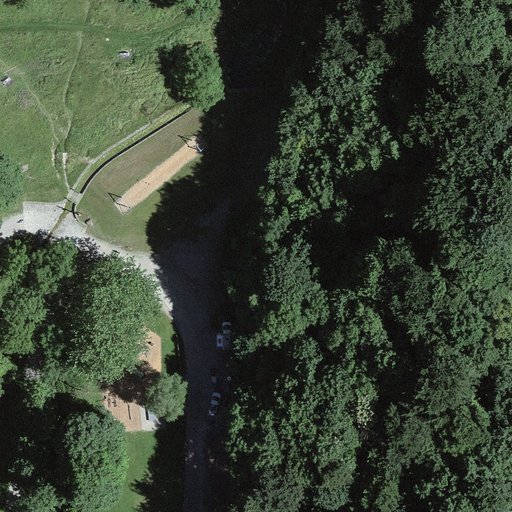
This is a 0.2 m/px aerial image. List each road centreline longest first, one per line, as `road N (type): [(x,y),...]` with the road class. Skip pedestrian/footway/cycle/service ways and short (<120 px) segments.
road 1 (track): [(90,246),(45,322),(13,511)]
road 2 (track): [(193,511),(193,345),(181,304)]
